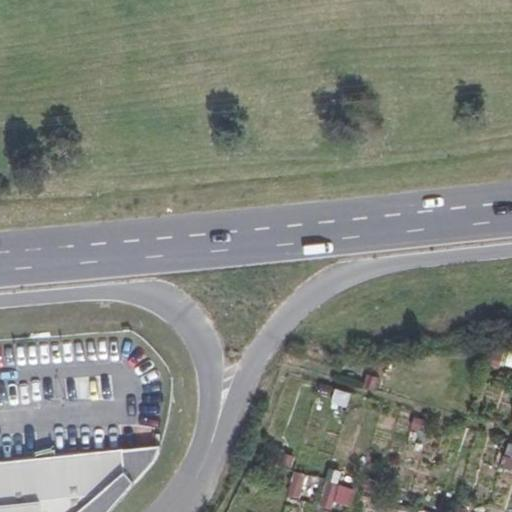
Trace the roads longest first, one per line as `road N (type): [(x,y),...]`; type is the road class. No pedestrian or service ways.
road 1 (primary): [(0,262),(511,211)]
road 2 (tertiary): [(212,440),(261,358),(302,310),(353,274),(511,250)]
road 3 (tertiary): [(0,300),(114,290),(157,296),(185,313),(206,369),(212,440)]
